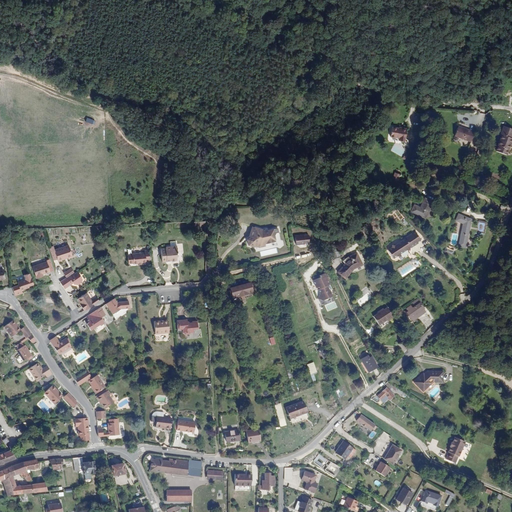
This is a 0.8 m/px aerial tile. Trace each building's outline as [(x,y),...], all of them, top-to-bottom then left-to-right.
[(506,152),(511,134),(511,126),(505,124),(502,133),(504,133),(500,144),(498,150),(506,152)] [(410,130),(406,129),(406,130),(403,130),(396,129),(395,138),(402,139),(402,141),(408,142),(410,130)] [(476,132),(469,130),(468,132),(459,129),(456,136),(473,142),(476,132)] [(440,198),(433,195),(428,205),(422,202),(419,210),(432,216),(440,198)] [(473,220),(466,216),(464,221),(467,223),(463,246),(468,247),(473,220)] [(490,221),(481,219),(479,231),(488,233),(490,221)] [(392,246),(388,249),(393,258),(397,256),(400,256),(401,253),(412,246),(412,247),(420,242),(419,241),(423,239),(418,230),(414,232),(406,236),(406,237),(396,244),(393,243),(392,246)] [(261,233),(252,231),(251,236),(253,237),(252,241),(251,240),(247,245),(249,250),(254,251),(256,248),(259,250),(266,249),(265,247),(275,244),(274,237),(276,235),(278,235),(277,231),(265,234),(265,232),(261,233)] [(53,243),(49,244),(54,258),(58,257),(59,259),(64,257),(63,256),(68,255),(69,256),(74,254),(70,243),(54,247),(53,243)] [(173,263),(176,259),(177,256),(176,243),(170,244),(170,249),(165,249),(165,251),(161,251),(162,265),(167,264),(167,262),(170,262),(173,263)] [(327,252),(328,259),(342,255),(340,249),(327,252)] [(352,256),(347,261),(349,263),(342,272),(349,278),(358,267),(367,261),(360,251),(352,256)] [(139,266),(143,265),(147,264),(149,264),(149,255),(146,255),(146,257),(132,258),(132,259),(128,259),(129,264),(131,264),(131,266),(139,266)] [(47,271),(55,268),(51,257),(47,258),(48,262),(37,265),(40,275),(45,273),(45,272),(47,271)] [(405,265),(406,266),(400,271),(405,276),(416,266),(411,260),(405,265)] [(73,266),(64,272),(67,276),(76,271),(73,266)] [(68,277),(67,276),(61,280),(65,287),(72,283),(71,282),(74,280),(75,282),(80,283),(82,281),(83,278),(79,272),(68,277)] [(12,286),(12,287),(15,294),(23,292),(22,288),(28,286),(28,285),(32,283),(28,273),(23,275),(24,278),(18,280),(19,284),(12,286)] [(321,291),(320,292),(321,296),(318,300),(325,303),(325,302),(330,304),(331,300),(334,299),(331,292),(333,291),(326,275),(321,278),(321,279),(314,283),(317,290),(320,288),(321,291)] [(250,283),(244,285),(246,294),(247,294),(247,293),(252,292),(250,283)] [(244,285),(235,286),(237,296),(246,294),(244,285)] [(237,296),(235,286),(229,288),(230,296),(237,295),(237,296)] [(358,300),(362,305),(372,297),(368,292),(358,300)] [(81,305),(86,311),(94,305),(92,303),(86,294),(78,299),(82,304),(81,305)] [(126,315),(115,299),(107,304),(118,320),(126,315)] [(433,316),(422,301),(414,307),(412,306),(408,309),(409,310),(406,313),(412,321),(416,318),(414,317),(419,314),(420,315),(421,314),(426,321),(433,316)] [(394,318),(388,308),(385,310),(384,310),(378,313),(378,315),(374,318),(380,326),(387,321),(389,322),(394,318)] [(106,324),(97,311),(86,318),(90,322),(86,324),(91,332),(95,329),(95,327),(100,324),(101,326),(102,327),(106,324)] [(8,336),(17,330),(9,319),(0,325),(8,336)] [(188,321),(179,322),(180,330),(182,330),(182,333),(186,336),(190,336),(192,335),(196,334),(196,331),(200,331),(200,323),(194,324),(193,325),(190,324),(189,323),(188,322),(188,321)] [(170,335),(170,325),(162,325),(162,323),(156,324),(157,336),(170,335)] [(17,330),(23,338),(26,336),(29,334),(23,326),(17,330)] [(50,342),(59,356),(69,349),(66,345),(67,343),(65,341),(63,340),(58,344),(55,339),(50,342)] [(28,352),(27,350),(23,344),(22,345),(19,342),(14,345),(16,349),(15,350),(22,360),(25,358),(27,359),(31,357),(28,352)] [(390,356),(386,349),(378,354),(382,360),(390,356)] [(368,355),(366,353),(360,356),(367,369),(376,364),(370,354),(368,355)] [(313,380),(316,379),(314,373),(318,372),(314,362),(307,364),(313,380)] [(35,380),(42,376),(44,375),(40,369),(36,363),(27,368),(35,380)] [(44,377),(50,374),(45,366),(40,369),(44,375),(42,376),(44,377)] [(420,392),(428,385),(426,381),(428,379),(431,383),(441,382),(440,372),(426,372),(425,373),(426,374),(423,377),(422,375),(421,375),(412,383),(420,392)] [(76,381),(80,387),(86,383),(85,381),(91,378),(89,375),(88,373),(76,381)] [(98,395),(107,389),(99,377),(93,381),(90,383),(98,395)] [(61,396),(51,385),(42,393),(52,404),(61,396)] [(377,395),(375,397),(380,402),(385,398),(388,400),(390,402),(395,397),(386,389),(378,397),(377,395)] [(102,402),(104,405),(107,409),(116,404),(111,396),(112,396),(110,392),(99,400),(101,403),(102,402)] [(71,407),(76,403),(66,393),(61,397),(71,407)] [(380,402),(375,397),(371,401),(377,405),(380,402)] [(308,413),(305,401),(287,406),(290,418),(308,413)] [(276,404),(280,426),(286,425),(282,403),(276,404)] [(165,430),(172,431),(174,421),(165,419),(165,414),(159,413),(157,413),(155,414),(154,415),(153,417),(158,418),(157,424),(157,427),(165,429),(165,430)] [(368,431),(372,425),(358,415),(354,421),(368,431)] [(80,442),(89,441),(87,418),(74,419),(75,427),(78,427),(79,436),(80,436),(80,442)] [(117,419),(109,419),(109,423),(107,423),(108,435),(119,434),(117,419)] [(194,424),(176,421),(174,431),(193,434),(194,424)] [(236,424),(224,425),(226,442),(238,440),(236,424)] [(257,428),(244,429),(246,442),(259,440),(257,428)] [(462,440),(452,436),(450,441),(449,441),(447,445),(448,446),(445,451),(446,451),(443,458),(452,462),(455,455),(456,456),(462,440)] [(354,451),(340,443),(333,455),(344,462),(346,458),(349,459),(354,451)] [(401,453),(392,447),(386,457),(395,462),(401,453)] [(323,459),(325,456),(318,452),(318,451),(312,461),(319,466),(321,463),(316,459),(318,456),(323,459)] [(0,467),(14,462),(9,454),(0,457),(0,467)] [(152,470),(188,476),(191,462),(178,460),(175,460),(175,459),(171,458),(171,461),(164,460),(164,459),(157,458),(157,459),(153,458),(152,470)] [(338,469),(340,466),(329,458),(323,468),(335,475),(336,472),(328,467),(330,464),(338,469)] [(61,467),(60,459),(56,459),(49,460),(54,469),(61,467)] [(200,478),(203,462),(191,460),(191,462),(188,476),(200,478)] [(38,469),(36,461),(26,463),(16,467),(20,475),(23,474),(25,478),(27,484),(31,482),(27,472),(38,469)] [(94,462),(83,463),(83,465),(80,466),(83,474),(92,472),(92,471),(95,471),(94,462)] [(373,470),(384,477),(389,468),(380,462),(377,468),(375,467),(373,470)] [(123,465),(113,467),(115,477),(125,475),(123,465)] [(208,475),(218,477),(218,468),(209,466),(208,475)] [(33,486),(31,482),(27,484),(28,486),(19,489),(14,478),(17,477),(13,469),(3,473),(7,481),(10,481),(16,496),(36,493),(33,486)] [(318,474),(306,470),(302,478),(306,480),(307,482),(305,488),(315,492),(319,483),(315,481),(318,474)] [(83,474),(86,483),(88,483),(87,477),(92,476),(92,472),(83,474)] [(269,487),(272,487),(272,477),(269,477),(269,474),(264,474),(264,481),(261,482),(261,491),(269,491),(269,487)] [(250,476),(234,475),(233,486),(234,486),(233,491),(248,492),(249,487),(250,487),(250,476)] [(7,481),(5,482),(11,497),(16,496),(10,481),(7,481)] [(36,493),(52,490),(50,485),(46,486),(45,483),(33,486),(36,493)] [(414,493),(404,489),(398,501),(408,506),(414,493)] [(447,489),(445,492),(451,495),(446,504),(450,506),(456,494),(447,489)] [(193,490),(168,492),(168,503),(194,502),(193,490)] [(443,496),(427,492),(425,503),(429,504),(429,503),(435,505),(435,506),(440,507),(443,496)] [(355,509),(357,504),(358,499),(348,495),(348,496),(344,504),(355,509)] [(307,511),(312,501),(303,497),(298,511),(300,511),(307,511)] [(65,511),(64,502),(51,505),(52,511),(65,511)]
